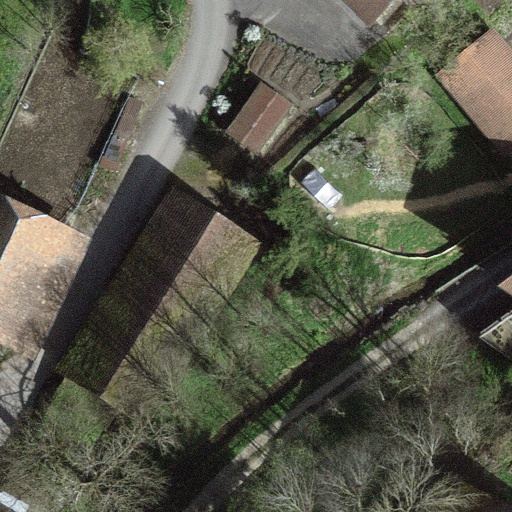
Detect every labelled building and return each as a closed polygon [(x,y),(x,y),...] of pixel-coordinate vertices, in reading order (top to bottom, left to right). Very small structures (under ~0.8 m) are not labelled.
[(354,0),(366,12),(377,0),(354,0)] [(506,153),(511,147),(511,61),(491,36),(442,75),(506,153)] [(284,113),(253,95),(225,142),(256,160),(284,113)] [(66,371),(143,420),(250,249),(174,201),(66,371)] [(0,216),(0,329),(12,336),(55,243),(0,216)] [(115,404),(71,375),(57,398),(101,426),(115,404)] [(41,423),(87,452),(102,429),(56,399),(41,423)] [(483,511),(440,489),(427,511),(483,511)]
